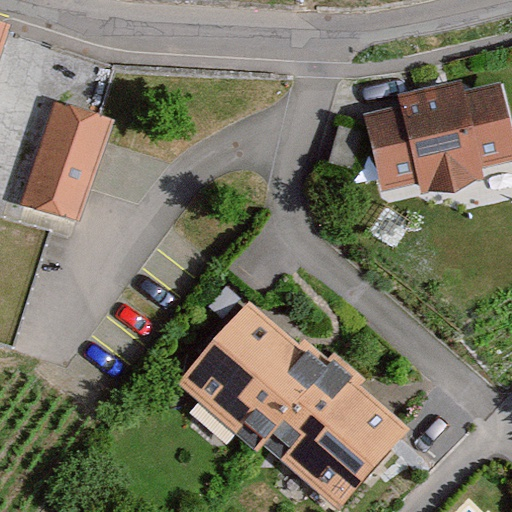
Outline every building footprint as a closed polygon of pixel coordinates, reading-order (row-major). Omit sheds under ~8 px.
[(0,37),(0,96),(16,42),(0,37)] [(368,123),(392,215),(511,184),(511,138),(499,90),(368,123)] [(55,120),(22,220),(85,241),(118,140),(55,120)] [(51,252),(0,236),(0,359),(18,364),(51,252)] [(191,398),(316,511),(350,511),(408,452),(264,322),(191,398)]
